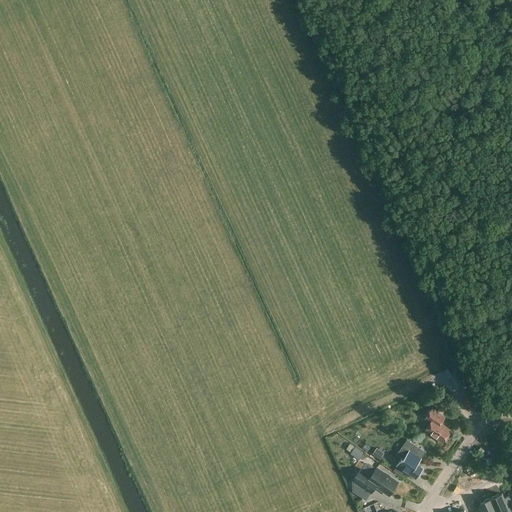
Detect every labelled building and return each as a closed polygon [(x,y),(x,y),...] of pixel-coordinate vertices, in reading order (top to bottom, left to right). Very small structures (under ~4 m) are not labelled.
[(443,443),(451,430),(441,423),(445,417),(432,408),(425,419),(430,422),(425,431),(443,443)] [(417,465),(421,458),(426,452),(407,439),(402,446),(409,451),(403,458),(402,457),(396,465),(416,479),(423,469),(417,465)] [(384,453),(377,448),(373,454),(380,459),(384,453)] [(362,462),(368,454),(361,450),(360,450),(357,449),(353,456),(362,462)] [(365,463),(361,469),(353,480),(371,493),(375,486),(389,495),(398,482),(377,467),(376,468),(370,463),(365,463)] [(502,494),(491,498),(496,511),(504,511),(509,510),(509,511),(511,511),(511,501),(509,495),(504,498),(502,494)] [(496,511),(491,498),(480,503),(482,507),(476,510),(477,511),(496,511)]
